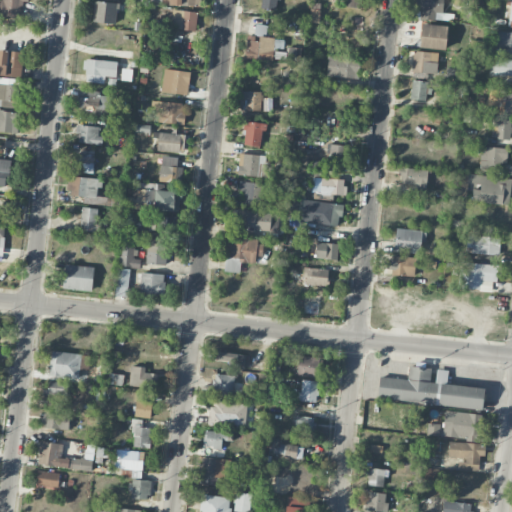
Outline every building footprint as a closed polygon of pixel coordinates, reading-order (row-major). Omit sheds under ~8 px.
[(28,0),(0,0),(0,16),(21,18),(21,3),(28,3),(28,0)] [(261,0),(261,9),(276,9),(276,1),(280,1),(280,0),(261,0)] [(435,13),(443,14),(443,0),(416,0),(416,19),(435,20),(435,13)] [(117,24),(118,3),(94,2),(93,23),(117,24)] [(320,10),(310,9),(309,22),(319,23),(320,10)] [(196,31),(197,12),(172,10),(171,29),(196,31)] [(248,35),(245,58),(272,62),(276,38),(266,37),(267,26),(256,24),(254,36),(248,35)] [(420,48),(445,50),(448,27),(422,24),(420,48)] [(511,32),(496,32),(493,75),(511,76),(511,32)] [(300,61),(301,49),(289,48),(288,60),(300,61)] [(0,75),(21,78),(23,53),(0,50),(0,75)] [(436,74),(437,53),(413,52),(412,73),(436,74)] [(360,60),(330,54),(326,75),(356,81),(360,60)] [(105,84),(105,77),(117,78),(117,62),(85,60),(84,82),(105,84)] [(187,96),(190,73),(164,69),(161,92),(187,96)] [(427,82),(412,80),(410,99),(425,101),(427,82)] [(0,107),(19,108),(20,85),(0,84),(0,107)] [(76,109),(114,113),(115,97),(99,96),(100,92),(78,90),(76,109)] [(492,108),(511,109),(511,90),(498,90),(497,101),(492,100),(492,108)] [(262,92),(241,92),(240,110),(262,111),(262,92)] [(182,124),(183,103),(153,102),(152,115),(158,115),(158,123),(182,124)] [(0,132),(17,134),(20,112),(0,109),(0,132)] [(511,120),(497,119),(497,140),(511,140),(511,120)] [(242,145),(261,147),(265,124),(246,121),(242,145)] [(76,144),(102,145),(103,135),(99,135),(99,127),(77,126),(76,144)] [(183,134),(153,133),(153,138),(157,138),(157,151),(183,152),(183,134)] [(328,164),(345,166),(347,146),(331,145),(328,164)] [(506,148),(481,147),(480,170),(505,170),(506,148)] [(265,164),(265,155),(239,154),(238,175),(258,176),(259,164),(265,164)] [(94,156),(71,156),(71,172),(94,173),(94,156)] [(160,182),(182,182),(182,167),(177,167),(177,157),(161,157),(160,182)] [(0,159),(0,185),(9,186),(9,160),(0,159)] [(399,184),(426,188),(428,171),(401,167),(399,184)] [(511,178),(455,174),(454,194),(466,195),(467,184),(476,184),(475,202),(509,205),(511,178)] [(68,195),(99,199),(101,179),(70,176),(68,195)] [(345,195),(346,180),(313,178),(312,194),(345,195)] [(263,205),(264,183),(239,182),(239,204),(263,205)] [(154,211),(180,212),(181,191),(155,191),(154,211)] [(338,226),(339,216),(343,217),(344,204),(320,203),(319,214),(323,215),(322,225),(338,226)] [(80,232),(96,233),(97,209),(81,208),(80,232)] [(271,212),(235,210),(235,227),(270,228),(271,212)] [(166,231),(167,216),(152,215),(151,230),(166,231)] [(421,253),(422,230),(395,229),(394,252),(421,253)] [(471,254),(499,255),(500,237),(472,236),(471,254)] [(228,238),(226,272),(239,273),(240,262),(255,263),(256,256),(263,257),(264,241),(228,238)] [(166,265),(166,255),(171,255),(171,244),(147,243),(146,264),(166,265)] [(315,259),(337,259),(338,244),(316,243),(315,259)] [(119,267),(140,268),(140,257),(136,257),(136,247),(120,246),(119,267)] [(415,258),(389,257),(389,275),(414,276),(415,258)] [(458,289),(491,291),(492,282),(497,282),(498,265),(459,263),(458,289)] [(94,267),(64,265),(63,289),(92,291),(94,267)] [(328,269),(306,268),(306,285),(327,286),(328,269)] [(117,289),(127,289),(128,269),(117,269),(117,289)] [(165,274),(140,273),(140,294),(164,295),(165,274)] [(244,370),(246,355),(214,351),(213,360),(235,362),(234,369),(244,370)] [(91,355),(52,352),(49,376),(79,379),(80,370),(89,371),(91,355)] [(322,358),(299,356),(297,376),(320,378),(322,358)] [(145,367),(130,367),(129,386),(156,388),(156,374),(145,373),(145,367)] [(482,409),(484,388),(447,385),(448,371),(438,370),(436,383),(430,382),(432,369),(409,367),(408,380),(380,377),(378,400),(482,409)] [(106,383),(122,386),(123,375),(107,373),(106,383)] [(233,396),(234,375),(214,375),(213,396),(233,396)] [(298,401),(316,403),(318,382),(300,380),(298,401)] [(68,384),(50,382),(48,394),(67,396),(68,384)] [(134,417),(150,419),(152,402),(136,401),(134,417)] [(246,424),(247,403),(210,402),(209,423),(246,424)] [(479,441),(482,415),(445,411),(442,437),(479,441)] [(69,430),(69,414),(42,413),(42,429),(69,430)] [(294,432),(312,433),(313,417),(295,417),(294,432)] [(439,436),(439,424),(427,424),(426,435),(439,436)] [(133,447),(149,448),(151,427),(135,426),(133,447)] [(232,432),(204,431),(203,448),(221,449),(221,441),(232,441),(232,432)] [(302,457),(303,446),(280,445),(281,439),(270,438),(269,456),(302,457)] [(63,444),(40,441),(37,464),(91,471),(92,461),(61,457),(63,444)] [(449,442),(448,459),(459,459),(458,470),(479,471),(479,457),(484,457),(485,444),(449,442)] [(370,453),(382,454),(382,446),(371,445),(370,453)] [(95,447),(86,446),(84,459),(93,460),(95,447)] [(114,449),(97,447),(95,464),(112,466),(114,449)] [(143,453),(116,451),(115,468),(122,468),(122,476),(141,477),(143,453)] [(276,476),(286,478),(285,484),(312,488),(314,471),(278,465),(276,476)] [(383,487),(385,470),(369,468),(367,485),(383,487)] [(437,469),(425,468),(424,480),(437,480),(437,469)] [(60,474),(38,470),(35,485),(57,489),(60,474)] [(149,499),(150,481),(132,480),(131,499),(149,499)] [(364,511),(380,511),(383,511),(385,493),(365,492),(364,511)] [(249,511),(251,493),(235,493),(234,511),(237,511),(249,511)] [(228,511),(230,498),(201,495),(199,511),(228,511)] [(286,511),(309,511),(310,498),(287,497),(286,511)] [(471,511),(473,505),(444,501),(442,511),(471,511)]
